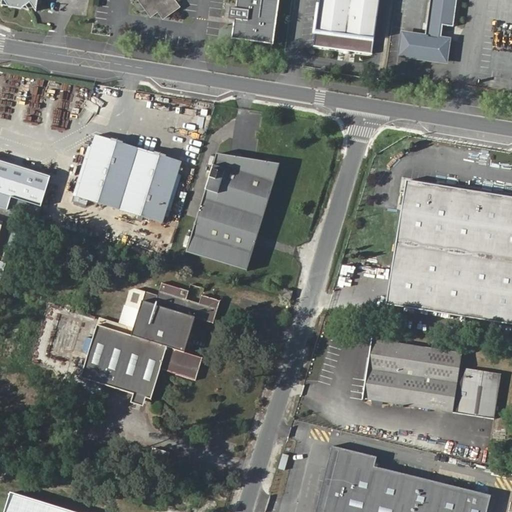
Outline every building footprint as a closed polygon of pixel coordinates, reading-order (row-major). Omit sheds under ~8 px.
[(5,0),(11,10),(24,11),(34,5),(38,10),(39,0),(5,0)] [(141,0),(139,1),(151,18),(159,13),(164,20),(182,8),(176,0),(141,0)] [(280,0),(238,0),(233,38),(274,44),(280,0)] [(319,0),(314,45),(373,54),(381,0),(319,0)] [(457,0),(430,0),(426,36),(404,33),(401,54),(446,61),(449,39),(441,38),(443,24),(454,26),(457,0)] [(95,137),(76,200),(162,224),(181,162),(95,137)] [(217,155),(187,254),(248,273),(277,173),(217,155)] [(50,177),(0,161),(0,207),(8,211),(6,214),(36,223),(50,177)] [(511,325),(511,198),(405,182),(386,305),(511,325)] [(186,308),(187,303),(190,295),(163,286),(159,299),(136,292),(131,296),(126,310),(132,312),(127,330),(101,322),(98,328),(82,382),(152,405),(161,373),(196,384),(203,361),(184,354),(195,322),(214,328),(221,305),(202,299),(200,307),(198,312),(186,308)] [(283,300),(291,303),(293,294),(286,292),(283,300)] [(200,307),(187,303),(186,308),(198,312),(200,307)] [(363,339),(354,400),(485,421),(492,374),(456,368),(451,407),(444,406),(452,353),(363,339)] [(310,440),(301,480),(318,485),(328,445),(310,440)] [(332,449),(316,511),(488,511),(491,499),(375,470),(377,460),(332,449)] [(150,463),(167,469),(171,456),(154,451),(150,463)] [(55,511),(8,497),(2,511),(55,511)]
